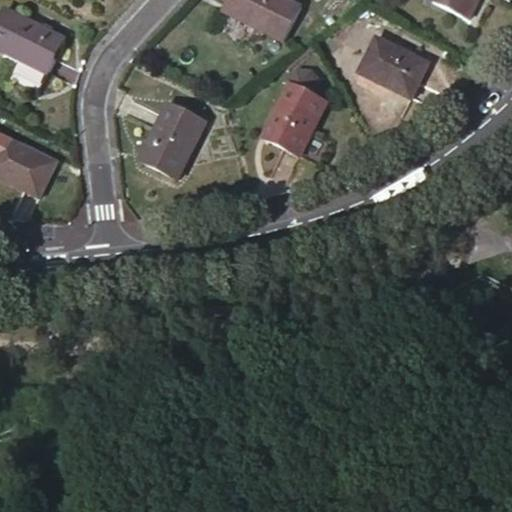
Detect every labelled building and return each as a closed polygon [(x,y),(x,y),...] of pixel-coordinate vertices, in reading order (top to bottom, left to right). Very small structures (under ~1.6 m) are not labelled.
[(230,0),(224,12),(285,43),(302,7),(288,0),(230,0)] [(434,0),(434,2),(471,20),(480,0),(434,0)] [(0,22),(0,50),(49,75),(67,40),(6,9),(0,22)] [(360,74),(412,100),(430,65),(377,39),(360,74)] [(288,85),(301,90),(308,73),(294,68),(288,85)] [(266,139),(301,156),(326,105),(292,87),(266,139)] [(142,162),(179,180),(207,124),(169,106),(142,162)] [(0,150),(0,178),(41,198),(58,164),(6,139),(0,150)]
